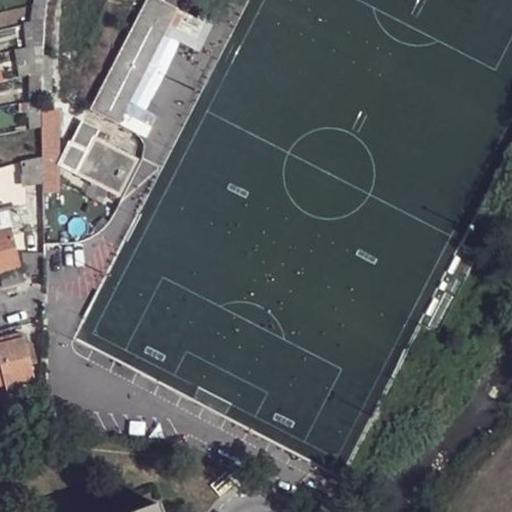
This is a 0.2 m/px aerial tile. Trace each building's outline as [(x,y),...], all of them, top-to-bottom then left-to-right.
[(148,0),(91,109),(120,124),(179,9),(162,0),(148,0)] [(43,24),(46,6),(35,5),(30,4),(28,21),(29,23),(22,25),(24,50),(17,51),(17,59),(26,58),(26,77),(27,77),(28,88),(42,89),(41,73),(41,57),(41,47),(43,24)] [(184,12),(176,28),(198,39),(206,23),(184,12)] [(52,57),(41,57),(41,73),(42,89),(42,95),(54,95),(52,57)] [(42,89),(28,88),(28,130),(42,130),(41,112),(42,95),(42,89)] [(42,159),(42,161),(57,161),(57,114),(41,112),(42,130),(42,159)] [(135,163),(96,142),(88,157),(70,148),(61,167),(118,196),(135,163)] [(42,161),(42,159),(20,162),(22,190),(34,187),(42,185),(42,161)] [(57,161),(42,161),(42,185),(42,189),(60,189),(60,161),(57,161)] [(42,185),(34,187),(35,223),(43,223),(42,189),(42,185)] [(0,221),(3,220),(1,215),(21,210),(20,207),(0,211),(0,221)] [(0,231),(11,230),(12,232),(25,230),(21,214),(21,210),(1,215),(3,220),(0,221),(0,231)] [(31,211),(21,214),(25,230),(34,228),(31,211)] [(0,270),(20,266),(12,232),(11,230),(0,231),(0,270)] [(44,275),(43,254),(24,254),(24,275),(44,275)] [(0,270),(0,276),(2,287),(24,283),(20,266),(0,270)] [(0,335),(0,385),(4,384),(6,392),(36,383),(31,363),(37,361),(31,337),(24,339),(21,330),(0,335)] [(5,431),(0,432),(0,455),(9,445),(5,431)]
